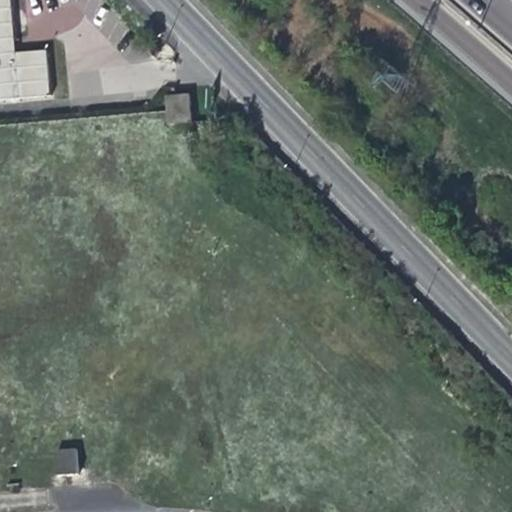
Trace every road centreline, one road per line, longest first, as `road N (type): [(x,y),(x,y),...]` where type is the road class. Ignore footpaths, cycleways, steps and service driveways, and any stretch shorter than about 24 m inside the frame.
road 1 (unclassified): [(511,358),(155,0)]
road 2 (trunk): [(417,0),(511,82)]
